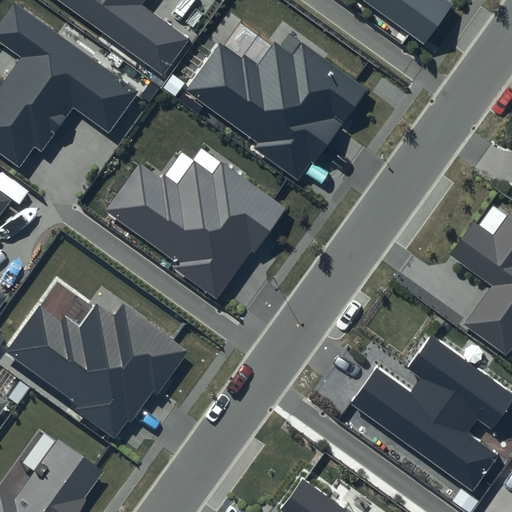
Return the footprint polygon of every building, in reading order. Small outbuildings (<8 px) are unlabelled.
[(12,0),(0,15),(0,37),(22,52),(0,78),(0,149),(23,165),(32,144),(44,149),(74,104),(111,132),(141,88),(12,0)] [(59,0),(163,71),(197,32),(150,0),(59,0)] [(365,0),(423,36),(446,0),(365,0)] [(219,40),(185,88),(254,137),(249,144),(300,180),(365,87),(301,42),(291,55),(273,43),(256,67),(219,40)] [(177,179),(165,170),(161,176),(139,160),(103,207),(217,292),(280,207),(200,148),(177,179)] [(0,300),(5,293),(0,289),(0,212),(11,201),(0,193),(0,300)] [(489,230),(469,216),(445,250),(488,279),(462,316),(500,342),(509,329),(511,330),(511,214),(504,209),(489,230)] [(63,319),(60,323),(40,309),(7,355),(81,409),(76,415),(112,441),(126,422),(130,425),(150,397),(156,400),(188,356),(119,307),(111,319),(94,308),(78,330),(63,319)] [(497,450),(480,438),(511,393),(511,389),(424,328),(393,372),(379,361),(351,401),(478,491),(488,477),(481,472),(497,450)] [(70,511),(100,469),(53,437),(9,497),(0,490),(0,511),(70,511)] [(357,511),(304,474),(281,503),(292,511),(357,511)]
